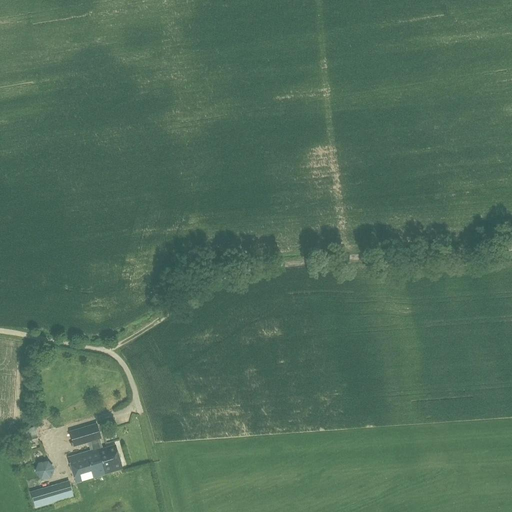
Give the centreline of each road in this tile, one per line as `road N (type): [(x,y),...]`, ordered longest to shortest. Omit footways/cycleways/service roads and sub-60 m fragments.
road 1 (track): [(511,250),(236,270),(105,352)]
road 2 (unclassified): [(141,412),(125,370),(105,352),(0,330)]
